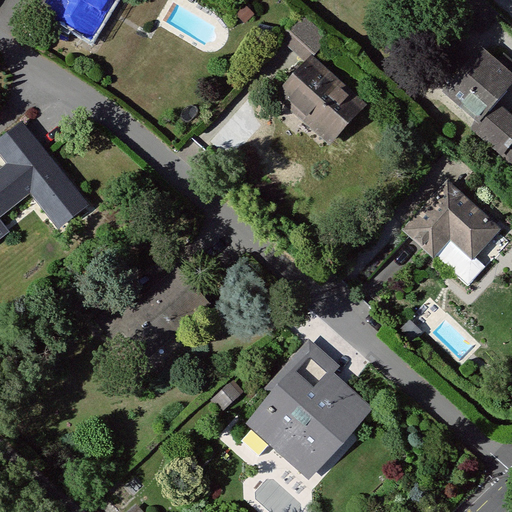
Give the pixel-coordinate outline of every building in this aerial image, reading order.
[(118,0),(48,0),(42,10),(94,40),(118,0)] [(511,75),(511,70),(478,40),(439,84),(475,117),(511,75)] [(362,103),(307,51),(269,90),(324,142),(362,103)] [(85,204),(21,123),(0,139),(0,148),(10,162),(0,169),(0,236),(7,231),(0,221),(0,216),(28,195),(54,228),(85,204)] [(496,225),(444,177),(401,224),(431,252),(445,236),(467,257),(496,225)] [(200,299),(162,263),(104,323),(142,359),(200,299)] [(365,401),(304,349),(240,423),(301,475),(365,401)]
